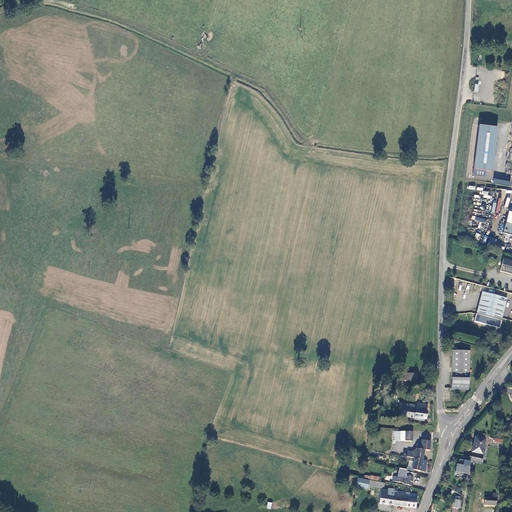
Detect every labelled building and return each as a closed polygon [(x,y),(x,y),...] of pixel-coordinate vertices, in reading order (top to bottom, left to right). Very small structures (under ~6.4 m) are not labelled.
[(495,125),(476,123),(470,174),(483,176),(483,170),(490,170),(495,125)] [(494,178),(493,182),(510,186),(511,182),(494,178)] [(493,202),(492,212),(500,213),(501,198),(498,198),(498,203),(493,202)] [(511,213),(508,212),(502,234),(511,236),(511,213)] [(491,237),(488,244),(494,247),(497,240),(491,237)] [(511,260),(504,259),(501,271),(511,274),(511,260)] [(506,299),(483,292),(475,321),(498,328),(506,299)] [(451,350),(451,379),(469,379),(469,350),(451,350)] [(417,378),(417,371),(401,369),(400,377),(417,378)] [(469,389),(469,379),(451,379),(451,389),(469,389)] [(427,410),(427,403),(419,402),(418,408),(417,407),(417,404),(404,403),(403,416),(428,418),(429,410),(427,410)] [(412,441),(413,432),(397,430),(396,440),(412,441)] [(485,439),(472,437),(470,451),(483,452),(485,439)] [(430,450),(431,441),(423,440),(422,445),(416,444),(415,453),(405,451),(405,457),(414,458),(423,459),(424,449),(430,450)] [(425,471),(427,460),(423,459),(414,458),(413,465),(413,470),(416,470),(425,471)] [(463,461),(459,460),(458,463),(457,462),(455,471),(459,472),(459,474),(466,477),(468,468),(462,465),(463,461)] [(413,465),(409,465),(409,469),(408,469),(407,472),(415,473),(416,470),(413,470),(413,465)] [(407,472),(400,470),(399,476),(395,475),(395,480),(405,481),(405,483),(406,483),(407,472)] [(415,473),(407,472),(406,483),(413,485),(415,473)] [(368,488),(369,481),(357,479),(356,486),(368,488)] [(393,505),(394,492),(381,491),(380,504),(393,505)] [(405,506),(406,493),(394,492),(393,505),(405,506)] [(416,507),(417,494),(406,493),(405,506),(416,507)] [(460,496),(455,496),(454,499),(452,499),(451,508),(461,509),(461,500),(460,500),(460,496)]
